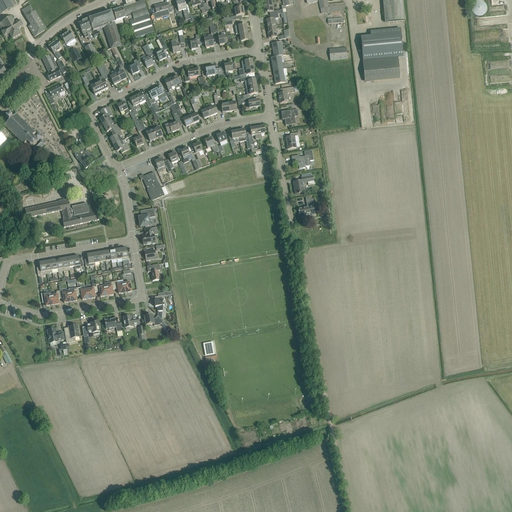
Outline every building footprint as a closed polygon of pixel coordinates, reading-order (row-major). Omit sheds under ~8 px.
[(0,0),(0,14),(13,7),(18,4),(15,0),(0,0)] [(190,0),(191,4),(192,7),(200,5),(201,9),(202,14),(206,13),(204,4),(203,4),(202,0),(199,0),(190,0)] [(215,0),(214,0),(205,0),(206,3),(210,1),(212,9),(213,11),(218,10),(218,7),(215,0)] [(273,11),(272,1),(273,0),(265,0),(266,1),(262,2),(263,6),(264,6),(265,13),(269,12),(270,16),(278,14),(278,15),(281,14),(282,14),(282,10),(273,11)] [(327,4),(327,1),(326,0),(318,0),(320,10),(328,8),(345,7),(345,3),(327,4)] [(405,21),(403,0),(382,0),(385,23),(405,21)] [(184,1),(176,3),(177,6),(179,11),(183,10),(184,14),(185,14),(186,17),(185,17),(186,20),(187,20),(189,20),(192,19),(189,9),(188,4),(185,5),(185,4),(184,1)] [(28,27),(32,33),(35,37),(47,30),(35,11),(34,12),(28,2),(22,6),(24,9),(21,11),(31,26),(28,27)] [(149,16),(144,2),(113,12),(116,21),(114,22),(115,25),(123,23),(122,19),(124,19),(127,25),(130,24),(135,39),(154,33),(149,16)] [(472,6),(472,8),(472,9),(472,11),(472,13),(473,14),(474,16),(476,17),(477,17),(479,18),(481,18),(483,17),(484,16),(486,15),(487,14),(487,12),(487,10),(487,8),(487,7),(486,5),(485,4),(483,3),(482,2),(480,2),(478,2),(476,2),(475,3),(473,5),(472,6)] [(167,6),(166,3),(154,6),(156,13),(152,15),(154,21),(161,19),(160,16),(162,16),(161,13),(168,11),(169,14),(173,13),(170,5),(167,6)] [(232,17),(224,19),(224,20),(224,22),(232,21),(242,19),(241,16),(244,15),(243,8),(240,8),(240,4),(238,4),(237,5),(235,5),(234,5),(233,6),(233,10),(235,9),(236,17),(232,17)] [(114,22),(113,17),(111,13),(89,20),(93,31),(104,28),(111,50),(114,49),(122,46),(115,25),(114,22)] [(271,19),(267,20),(268,27),(268,28),(275,27),(277,26),(276,21),(275,19),(278,18),(278,15),(278,14),(270,16),(271,19)] [(23,26),(21,22),(20,21),(15,24),(12,17),(0,23),(0,27),(2,31),(1,32),(4,37),(9,34),(12,39),(21,34),(18,29),(23,26)] [(83,21),(78,24),(80,28),(85,38),(88,37),(90,40),(94,38),(92,35),(92,34),(92,32),(91,28),(89,24),(88,21),(88,20),(87,20),(86,19),(83,21)] [(246,25),(241,26),(238,26),(239,34),(247,33),(246,25)] [(268,27),(267,28),(269,39),(271,38),(271,39),(272,38),(276,37),(275,30),(275,27),(268,28),(268,27)] [(284,36),(282,36),(277,37),(278,40),(283,39),(290,38),(289,30),(283,31),(284,36)] [(69,32),(61,38),(65,44),(63,46),(65,48),(66,47),(67,49),(69,54),(74,52),(71,47),(77,43),(75,39),(69,32)] [(227,44),(226,39),(225,33),(221,34),(221,35),(218,36),(220,46),(227,44)] [(249,40),(247,33),(239,34),(240,38),(237,38),(238,42),(249,40)] [(401,34),(361,37),(362,56),(403,52),(401,34)] [(167,49),(165,45),(160,35),(156,36),(158,40),(156,41),(161,50),(160,50),(159,52),(155,51),(152,53),(151,53),(153,56),(154,58),(157,57),(159,62),(166,59),(163,52),(167,49)] [(201,45),(200,40),(199,35),(196,36),(196,41),(187,43),(188,48),(191,48),(191,51),(198,49),(198,46),(201,45)] [(207,35),(203,36),(204,37),(204,40),(204,41),(205,44),(205,46),(206,48),(214,47),(213,42),(212,36),(208,37),(207,35)] [(183,36),(179,37),(180,44),(175,45),(175,41),(171,42),(173,54),(181,52),(180,50),(185,49),(184,44),(183,36)] [(284,41),(283,39),(278,40),(278,43),(272,44),(273,51),(283,49),(281,42),(284,41)] [(63,49),(65,48),(63,46),(61,47),(57,41),(49,47),(58,60),(62,58),(58,52),(62,49),(63,49)] [(85,48),(90,57),(92,61),(98,58),(96,54),(92,44),(85,48)] [(150,58),(153,56),(151,53),(147,45),(143,48),(147,57),(146,57),(146,56),(145,56),(141,58),(141,59),(141,60),(142,61),(143,61),(147,68),(153,65),(150,58)] [(347,59),(346,48),(329,49),(330,61),(347,59)] [(283,55),(283,49),(273,51),(274,57),(280,56),(281,57),(286,56),(286,54),(283,55)] [(78,56),(75,51),(74,52),(69,54),(72,60),(75,58),(75,57),(78,56)] [(117,54),(114,56),(120,68),(121,68),(124,67),(117,54)] [(61,76),(59,71),(52,56),(50,58),(49,56),(42,59),(49,74),(47,75),(50,82),(61,76)] [(363,61),(365,82),(400,79),(398,58),(363,61)] [(141,67),(138,61),(137,60),(134,61),(136,65),(129,68),(133,76),(139,72),(138,69),(141,67)] [(241,62),(242,65),(243,69),(253,67),(252,60),(241,62)] [(61,61),(57,62),(63,74),(66,73),(61,61)] [(283,69),(282,63),(272,64),(273,71),(283,69)] [(232,71),(231,64),(224,65),(225,69),(221,69),(222,77),(223,77),(223,79),(225,79),(226,79),(227,79),(227,78),(226,77),(226,76),(226,73),(233,72),(232,71)] [(222,77),(221,69),(215,70),(214,67),(205,68),(207,77),(218,75),(218,78),(222,77)] [(244,76),(240,76),(240,78),(240,79),(251,78),(250,75),(254,74),(253,67),(243,69),(244,76)] [(127,79),(121,68),(120,68),(118,69),(118,70),(115,71),(116,73),(117,74),(120,82),(127,79)] [(284,76),(283,69),(273,71),(274,78),(284,76)] [(199,77),(197,70),(187,71),(188,75),(184,75),(185,82),(189,82),(189,79),(199,77)] [(110,76),(109,76),(110,78),(112,81),(114,85),(120,82),(117,74),(113,76),(112,75),(110,76)] [(177,76),(171,79),(174,87),(176,89),(182,86),(177,76)] [(284,76),(274,78),(275,84),(280,84),(285,83),(287,82),(285,82),(284,80),(287,80),(286,76),(284,76)] [(70,77),(66,79),(70,88),(74,86),(70,77)] [(108,88),(104,81),(102,78),(96,81),(102,92),(108,88)] [(257,87),(255,80),(251,81),(251,78),(240,79),(241,83),(245,82),(246,89),(257,87)] [(174,87),(171,79),(164,82),(169,92),(172,91),(171,88),(174,87)] [(95,95),(102,92),(96,81),(89,84),(95,95)] [(65,93),(63,89),(60,85),(48,91),(50,93),(46,95),(51,105),(55,103),(53,99),(65,93)] [(160,87),(154,90),(158,97),(160,100),(167,97),(164,90),(162,91),(160,87)] [(250,95),(253,95),(258,94),(257,87),(246,89),(247,95),(243,96),(244,99),(245,99),(248,99),(250,98),(249,95),(250,95)] [(287,94),(289,93),(295,93),(294,88),(280,90),(281,94),(278,94),(280,104),(285,103),(288,102),(287,94)] [(154,90),(149,94),(152,100),(149,101),(151,105),(153,104),(156,103),(154,99),(158,97),(154,90)] [(142,93),(136,97),(140,104),(145,101),(149,108),(152,107),(151,105),(149,101),(146,95),(143,96),(142,93)] [(140,104),(136,97),(129,100),(131,103),(128,104),(133,112),(134,116),(137,114),(136,111),(138,110),(136,106),(140,104)] [(198,112),(195,104),(193,99),(190,100),(195,113),(198,112)] [(244,99),(238,100),(238,103),(238,105),(239,110),(243,110),(242,105),(248,104),(248,102),(248,99),(245,99),(244,99)] [(259,103),(259,100),(248,102),(248,104),(249,109),(260,107),(260,106),(261,105),(261,103),(260,103),(259,103)] [(117,106),(119,111),(121,113),(124,111),(126,115),(129,113),(124,103),(117,106)] [(237,111),(236,106),(235,103),(228,104),(230,112),(237,111)] [(217,114),(215,109),(214,106),(211,107),(209,104),(206,105),(211,117),(217,114)] [(230,112),(228,104),(221,105),(222,113),(230,112)] [(205,110),(201,112),(202,115),(204,119),(211,117),(206,105),(203,107),(205,110)] [(112,122),(109,117),(112,116),(108,107),(100,112),(101,112),(102,114),(101,114),(102,115),(102,114),(104,117),(100,119),(104,126),(112,122)] [(297,110),(281,113),(283,120),(284,120),(286,126),(296,124),(294,114),(298,113),(297,110)] [(138,122),(134,116),(133,112),(129,114),(134,124),(138,122)] [(165,125),(164,126),(168,134),(171,133),(172,133),(180,130),(178,126),(182,124),(176,112),(173,114),(174,118),(176,123),(169,126),(168,124),(165,125)] [(199,121),(197,117),(196,114),(193,115),(193,114),(191,112),(188,113),(190,116),(189,116),(193,124),(199,121)] [(32,131),(13,113),(9,117),(9,116),(6,120),(2,124),(5,127),(10,133),(21,143),(20,144),(22,147),(21,148),(27,154),(28,153),(32,157),(45,144),(41,140),(43,138),(37,132),(36,133),(34,130),(32,131)] [(193,124),(189,116),(183,119),(186,127),(193,124)] [(114,126),(112,122),(104,126),(107,132),(113,129),(114,133),(120,130),(117,124),(114,126)] [(162,137),(160,132),(158,126),(151,128),(152,130),(156,140),(162,137)] [(7,136),(10,133),(5,127),(0,131),(0,145),(8,137),(7,136)] [(263,127),(257,128),(259,140),(262,139),(261,135),(265,134),(263,127)] [(259,140),(257,128),(250,129),(252,136),(255,136),(256,140),(259,140)] [(123,136),(120,130),(114,133),(116,136),(110,139),(114,146),(122,141),(120,137),(123,136)] [(156,140),(152,130),(146,133),(150,142),(156,140)] [(244,130),(238,131),(240,143),(246,141),(248,150),(251,149),(250,146),(249,139),(246,140),(244,130)] [(240,143),(238,131),(231,132),(232,140),(233,142),(230,142),(233,151),(234,151),(234,148),(235,148),(234,144),(240,143)] [(216,136),(220,144),(226,141),(223,133),(216,136)] [(299,133),(295,133),(290,134),(290,137),(286,138),(288,150),(297,148),(295,137),(300,136),(299,133)] [(144,145),(142,140),(140,137),(133,140),(137,148),(144,145)] [(206,145),(206,144),(208,149),(211,147),(213,150),(215,149),(217,153),(220,151),(218,147),(217,144),(214,145),(211,138),(204,141),(205,143),(205,144),(206,145)] [(130,149),(127,145),(125,140),(122,141),(114,146),(117,152),(123,149),(124,152),(130,149)] [(199,143),(192,146),(196,153),(193,154),(195,161),(196,162),(199,160),(198,158),(201,157),(199,153),(202,151),(201,148),(199,143)] [(180,151),(182,156),(184,160),(183,161),(184,163),(189,161),(188,161),(192,160),(193,162),(195,161),(193,154),(192,153),(189,154),(187,148),(180,151)] [(77,153),(74,154),(77,160),(78,159),(86,169),(96,161),(90,154),(89,155),(87,151),(80,157),(77,153)] [(314,161),(312,151),(304,152),(305,157),(299,158),(299,156),(291,157),(292,162),(298,161),(299,169),(305,168),(304,165),(306,165),(307,167),(311,166),(310,161),(314,161)] [(170,159),(167,161),(171,169),(174,168),(172,164),(178,161),(175,153),(168,156),(170,159)] [(161,159),(155,162),(157,167),(158,170),(162,168),(163,170),(163,171),(166,169),(165,169),(167,168),(168,173),(172,171),(171,169),(167,161),(163,162),(161,159)] [(159,186),(154,173),(144,177),(143,175),(139,177),(141,181),(141,180),(143,179),(148,190),(147,191),(152,202),(165,196),(160,185),(159,186)] [(302,181),(293,183),(295,194),(299,194),(300,194),(304,193),(303,184),(314,182),(313,176),(308,177),(302,178),(301,178),(302,181)] [(64,228),(99,220),(97,213),(95,205),(94,206),(92,196),(89,197),(90,203),(89,204),(89,207),(88,207),(87,204),(87,205),(73,208),(72,207),(72,209),(70,209),(69,202),(68,200),(25,209),(27,219),(61,211),(64,221),(63,221),(64,228)] [(307,207),(298,209),(299,218),(304,217),(305,217),(305,215),(311,214),(312,215),(315,214),(313,203),(312,200),(306,201),(307,207)] [(141,217),(139,218),(140,227),(150,226),(149,218),(155,217),(154,212),(153,213),(152,210),(140,212),(141,217)] [(146,237),(142,237),(143,241),(142,242),(142,244),(143,245),(143,246),(155,244),(154,236),(158,235),(157,228),(145,230),(146,237)] [(127,248),(121,249),(122,259),(123,261),(129,261),(129,263),(132,263),(130,253),(127,253),(127,248)] [(145,252),(146,261),(156,259),(155,251),(145,252)] [(94,264),(93,254),(87,255),(88,260),(85,260),(86,268),(95,266),(94,264)] [(79,256),(73,257),(75,267),(75,270),(84,268),(83,261),(80,261),(79,256)] [(47,274),(45,262),(39,263),(40,268),(37,268),(38,276),(47,274)] [(159,265),(151,266),(147,267),(148,272),(148,273),(151,272),(153,282),(161,280),(160,274),(159,274),(158,271),(160,271),(160,270),(159,265)] [(125,293),(124,284),(118,285),(117,281),(114,282),(115,289),(118,289),(119,294),(125,293)] [(113,290),(115,289),(114,282),(111,282),(112,286),(106,287),(107,296),(114,295),(113,290)] [(107,296),(106,287),(105,285),(99,286),(99,284),(96,285),(97,292),(100,292),(101,297),(107,296)] [(94,293),(97,292),(96,285),(93,286),(93,287),(87,288),(89,299),(95,298),(94,293)] [(76,296),(79,296),(78,288),(69,290),(69,293),(71,302),(77,301),(76,296)] [(89,299),(87,288),(81,289),(81,288),(78,288),(79,296),(82,295),(83,300),(89,299)] [(71,302),(69,293),(69,290),(63,291),(59,291),(61,299),(63,298),(64,304),(71,302)] [(58,299),(61,299),(59,291),(56,292),(57,293),(51,294),(53,306),(59,304),(58,299)] [(50,293),(41,294),(42,302),(43,304),(46,303),(46,307),(53,306),(51,294),(50,293)] [(155,301),(154,301),(155,308),(158,307),(158,312),(156,314),(158,316),(161,319),(162,319),(162,309),(165,310),(166,304),(164,304),(163,300),(164,300),(164,296),(155,297),(155,301)] [(153,315),(149,316),(148,315),(147,314),(146,315),(145,315),(145,316),(144,317),(146,325),(154,324),(154,326),(160,325),(163,322),(158,316),(155,319),(153,319),(153,315)] [(131,317),(123,318),(125,328),(133,327),(133,326),(139,325),(138,318),(132,319),(131,317)] [(104,321),(106,329),(109,329),(109,331),(113,330),(113,328),(116,328),(117,332),(122,331),(121,324),(117,325),(117,326),(116,326),(115,319),(104,321)] [(99,322),(91,323),(91,325),(87,325),(87,327),(82,328),(84,338),(89,337),(89,334),(93,333),(93,336),(101,335),(100,332),(99,322)] [(70,335),(65,335),(67,344),(76,342),(75,338),(80,337),(78,326),(77,326),(76,325),(74,326),(73,326),(69,327),(70,335)] [(50,344),(56,342),(58,342),(58,341),(64,340),(63,333),(59,333),(59,334),(57,334),(56,329),(47,331),(50,344)] [(12,362),(8,355),(4,358),(8,365),(12,362)]
